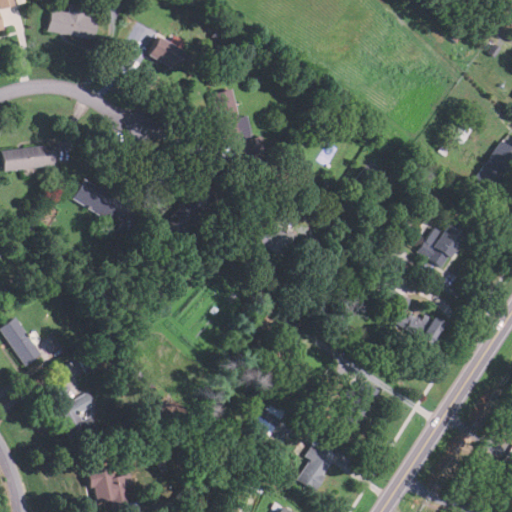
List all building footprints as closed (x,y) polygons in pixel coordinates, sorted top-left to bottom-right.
[(0,0),(0,31),(1,31),(0,27),(0,8),(11,6),(9,0),(0,0)] [(91,38),(93,17),(80,15),(82,6),(64,3),(63,12),(45,9),(42,32),(91,38)] [(169,67),(178,47),(154,36),(145,57),(169,67)] [(243,115),(235,117),(228,88),(209,93),(220,141),(247,134),(243,115)] [(447,140),(456,147),(469,128),(459,122),(447,140)] [(490,188),(511,157),(511,149),(497,139),(472,175),(490,188)] [(0,168),(50,166),(50,145),(0,147),(0,168)] [(373,173),(362,165),(347,185),(358,193),(373,173)] [(68,197),(107,222),(119,202),(81,177),(68,197)] [(175,232),(211,199),(196,182),(160,215),(175,232)] [(438,267),(461,234),(444,222),(437,231),(431,227),(414,250),(438,267)] [(256,240),(274,252),(285,236),(271,226),(265,235),(261,232),(256,240)] [(377,305),(398,314),(405,296),(384,288),(377,305)] [(431,350),(442,320),(424,314),(423,320),(403,313),(397,329),(420,337),(418,345),(431,350)] [(0,323),(0,332),(21,364),(37,353),(12,315),(0,323)] [(286,355),(299,337),(279,322),(265,340),(286,355)] [(97,363),(90,351),(76,359),(83,371),(97,363)] [(375,388),(357,377),(332,417),(351,428),(375,388)] [(77,395),(68,399),(62,386),(43,394),(63,442),(92,429),(77,395)] [(249,424),(268,435),(277,417),(258,407),(249,424)] [(333,452),(312,441),(291,479),(311,490),(333,452)] [(92,503),(110,498),(112,509),(130,504),(122,473),(110,476),(106,462),(83,469),(92,503)] [(292,511),(279,503),(273,511),(292,511)]
